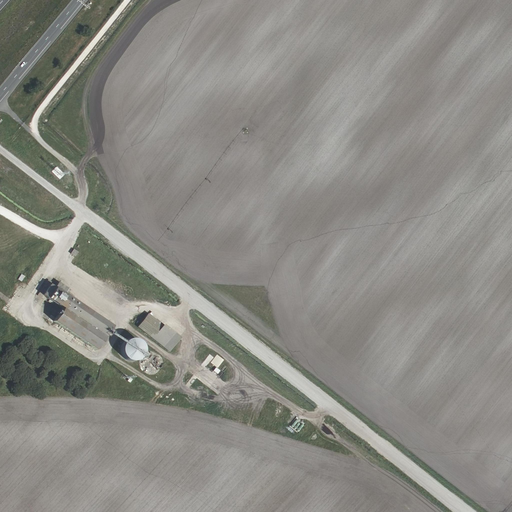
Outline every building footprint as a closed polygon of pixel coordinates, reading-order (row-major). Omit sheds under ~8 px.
[(90,255),(85,251),(81,258),(87,260),(90,255)] [(46,284),(38,295),(41,297),(49,286),(46,284)] [(65,291),(57,285),(54,289),(46,300),(43,305),(52,311),(55,307),(60,310),(50,324),(91,353),(109,329),(62,295),(65,291)] [(49,286),(41,297),(46,300),(54,289),(49,286)] [(172,333),(147,314),(137,327),(162,346),(172,333)] [(235,327),(237,325),(226,317),(225,320),(235,327)] [(124,342),(122,344),(121,346),(120,348),(120,350),(120,353),(121,355),(122,357),(124,359),(126,360),(129,361),(130,361),(133,361),(135,360),(137,359),(139,357),(141,354),(141,352),(141,349),(141,348),(140,345),(139,344),(137,342),(135,341),(133,340),(131,340),(129,340),(126,341),(125,341),(124,342)] [(211,362),(218,368),(224,360),(217,354),(211,362)]
